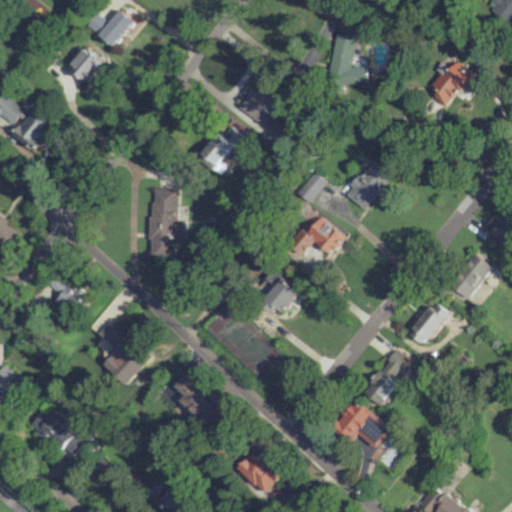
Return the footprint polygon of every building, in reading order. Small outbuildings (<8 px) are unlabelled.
[(491,8),(509,24),(511,20),(511,0),(495,0),(493,2),(495,4),(491,8)] [(111,23),(99,13),(90,24),(116,45),(136,21),(122,10),(111,23)] [(358,37),(338,33),(331,73),(341,74),(340,80),(366,84),(369,67),(353,64),(358,37)] [(71,69),(89,81),(103,59),(85,47),(71,69)] [(471,72),(456,62),(452,68),(441,61),(436,69),(440,72),(432,85),(439,89),(434,98),(448,107),(471,72)] [(242,107),(285,140),(295,126),(276,111),(287,96),(263,78),(242,107)] [(0,113),(14,125),(25,111),(3,93),(0,97),(0,113)] [(34,151),(47,138),(42,134),(53,123),(37,108),(14,133),(34,151)] [(244,136),(232,125),(201,157),(221,175),(227,168),(221,162),(244,136)] [(347,195),(367,210),(394,172),(374,157),(347,195)] [(312,202),(327,180),(314,172),(300,194),(312,202)] [(179,188),(154,188),(153,257),(176,257),(177,239),(186,239),(187,221),(179,221),(179,188)] [(484,237),(511,258),(511,257),(511,216),(505,211),(484,237)] [(23,234),(0,212),(0,244),(7,251),(23,234)] [(346,234),(318,216),(297,248),(306,254),(315,242),(333,254),(346,234)] [(492,267),(475,253),(450,284),(468,299),(492,267)] [(285,277),(276,269),(261,287),(270,295),(285,277)] [(56,301),(73,315),(88,298),(56,273),(48,283),(62,294),(56,301)] [(281,307),(287,312),(303,291),(286,277),(265,303),(276,312),(281,307)] [(451,313),(436,301),(410,333),(425,345),(451,313)] [(118,349),(105,364),(128,385),(152,358),(111,321),(100,334),(118,349)] [(364,391),(382,405),(399,383),(394,379),(411,358),(398,348),(364,391)] [(0,399),(9,407),(29,386),(5,363),(0,368),(0,399)] [(175,385),(185,395),(180,401),(206,428),(223,412),(186,374),(175,385)] [(378,448),(392,428),(354,400),(335,425),(354,439),(358,433),(378,448)] [(72,460),(85,445),(45,409),(32,423),(72,460)] [(240,466),(266,493),(285,474),(274,463),(270,466),(255,451),(240,466)] [(178,511),(190,501),(174,485),(159,500),(170,511),(178,511)]
